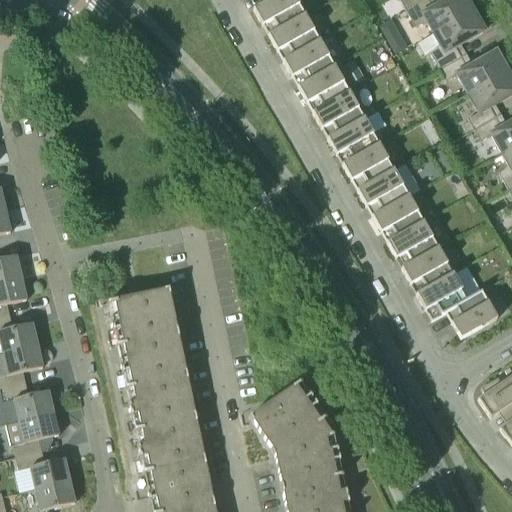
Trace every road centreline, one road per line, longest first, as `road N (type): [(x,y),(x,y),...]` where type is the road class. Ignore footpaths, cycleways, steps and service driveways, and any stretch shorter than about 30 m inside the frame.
road 1 (tertiary): [(447,511),(363,341),(315,265),(161,78),(75,0)]
road 2 (residential): [(223,0),(419,346),(446,380)]
road 3 (residential): [(111,511),(18,119)]
road 4 (residential): [(247,504),(190,238)]
